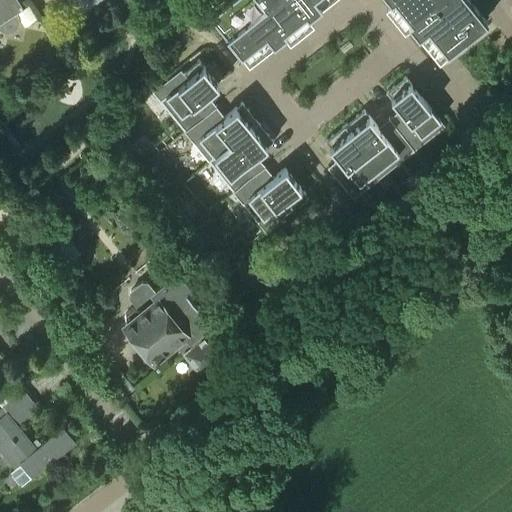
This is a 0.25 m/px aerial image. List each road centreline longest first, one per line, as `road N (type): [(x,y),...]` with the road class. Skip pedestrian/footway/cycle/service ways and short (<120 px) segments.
road 1 (track): [(137,446),(511,150)]
road 2 (residential): [(400,51),(367,8),(353,7),(265,77),(286,117),(307,119),(391,54)]
road 3 (residential): [(148,462),(0,256)]
road 4 (residential): [(511,95),(481,118),(466,117),(400,51)]
